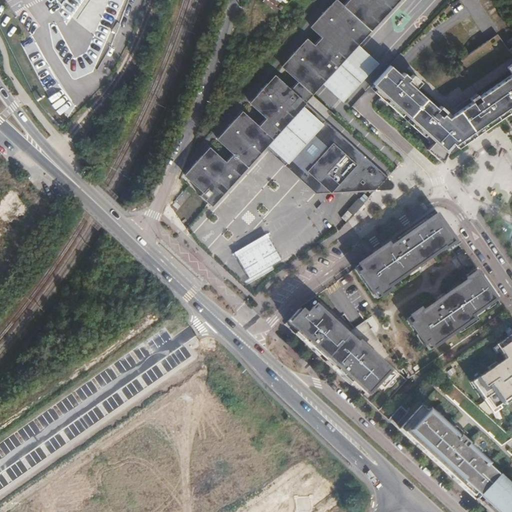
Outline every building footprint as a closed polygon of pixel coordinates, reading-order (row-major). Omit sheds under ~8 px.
[(47,0),(49,1),(50,0),(54,0),(61,7),(71,17),(84,28),(98,38),(111,46),(128,0),(47,0)] [(349,0),(344,6),(341,3),(334,11),(329,7),(318,19),(323,23),(316,31),(322,38),(315,46),(312,43),(305,51),(300,47),(289,59),(294,63),(287,71),(299,82),(291,90),(279,79),(271,88),(266,84),(256,95),(261,99),(254,107),(266,118),(258,126),(246,115),(239,123),(234,119),(223,131),(228,136),(221,144),(233,154),(225,162),(213,151),(206,160),(201,156),(191,167),(195,172),(188,180),(202,193),(206,188),(214,195),(231,177),(235,181),(260,153),(256,150),(266,139),(289,160),(298,151),(312,135),(320,143),(338,123),(330,116),(332,113),(313,95),(325,81),(349,103),(375,74),(351,52),(358,45),(359,44),(370,31),(374,35),(387,21),(383,17),(398,0),(349,0)] [(276,0),(263,0),(263,1),(274,10),(280,3),(276,0)] [(497,35),(488,41),(491,46),(501,39),(497,35)] [(391,66),(370,88),(431,143),(426,149),(442,163),(445,156),(504,115),(510,124),(511,122),(511,47),(508,50),(501,39),(491,46),(488,41),(418,90),(391,66)] [(383,65),(359,44),(358,45),(351,52),(375,74),(377,72),(383,65)] [(404,72),(402,75),(416,88),(421,82),(413,74),(410,77),(404,72)] [(309,169),(332,191),(343,180),(353,189),(365,176),(377,187),(387,177),(391,172),(338,123),(320,143),(328,149),(313,165),(309,169)] [(313,165),(298,151),(289,160),(266,139),(256,150),(260,153),(264,148),(311,191),(332,191),(375,190),(389,190),(391,189),(393,188),(393,185),(393,182),(387,177),(377,187),(365,176),(353,189),(343,180),(332,191),(309,169),(313,165)] [(347,222),(357,210),(352,205),(341,217),(347,222)] [(436,212),(359,266),(362,271),(359,273),(372,292),(376,290),(380,296),(390,289),(388,286),(443,247),(444,249),(454,242),(451,236),(453,235),(436,212)] [(483,306),(496,297),(482,276),(478,278),(475,274),(468,279),(468,281),(422,313),(420,311),(412,316),(416,323),(413,325),(425,342),(428,339),(432,345),(485,309),(483,306)] [(330,366),(341,376),(344,374),(366,393),(375,383),(381,389),(393,376),(358,343),(356,345),(316,308),(308,317),(301,311),(290,324),(307,340),(304,343),(312,349),(312,350),(313,350),(314,350),(315,350),(316,349),(317,349),(333,363),(330,366)] [(511,334),(495,346),(504,360),(470,383),(483,402),(486,400),(493,410),(498,407),(511,396),(511,334)] [(486,400),(483,402),(492,414),(500,409),(498,407),(493,410),(486,400)] [(475,499),(497,476),(487,466),(488,464),(428,409),(426,412),(420,406),(399,429),(475,499)] [(312,471),(308,476),(318,485),(331,471),(321,462),(316,467),(314,465),(310,469),(312,471)] [(511,511),(511,488),(497,476),(475,499),(489,511),(511,511)]
